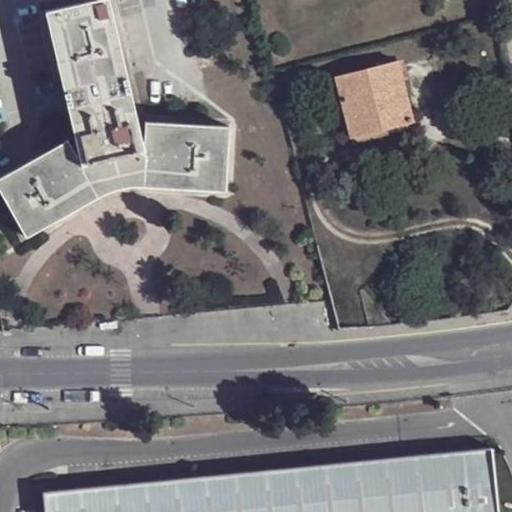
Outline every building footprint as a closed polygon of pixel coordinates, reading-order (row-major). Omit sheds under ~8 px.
[(113,0),(88,0),(49,8),(83,154),(80,155),(72,138),(22,166),(30,180),(5,193),(29,237),(94,200),(103,195),(120,189),(137,186),(155,187),(228,193),(232,125),(148,122),(147,139),(144,139),(113,0)] [(401,64),(336,80),(352,139),(417,124),(401,64)] [(30,180),(22,166),(0,177),(0,184),(5,193),(30,180)] [(336,243),(317,247),(332,299),(339,332),(358,330),(355,315),(336,243)] [(358,330),(373,328),(368,311),(355,315),(358,330)] [(499,511),(493,448),(46,490),(47,511),(499,511)]
